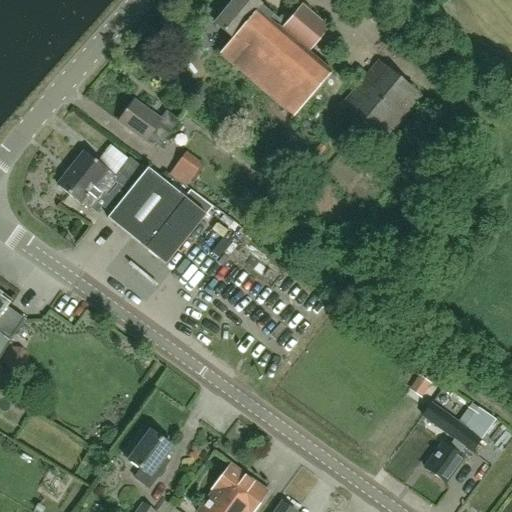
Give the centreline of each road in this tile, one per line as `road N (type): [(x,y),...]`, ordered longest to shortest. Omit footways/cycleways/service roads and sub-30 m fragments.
road 1 (tertiary): [(397,511),(0,231)]
road 2 (tertiary): [(0,168),(140,0)]
